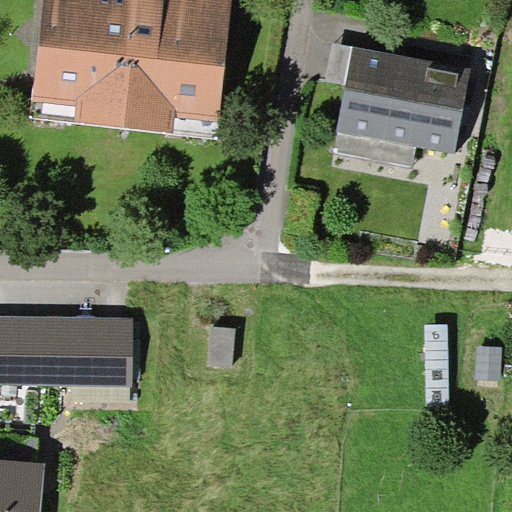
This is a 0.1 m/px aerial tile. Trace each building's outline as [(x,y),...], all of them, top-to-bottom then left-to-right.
[(205,113),(216,11),(120,0),(50,0),(40,93),(80,97),(78,116),(163,126),(165,109),(205,113)] [(450,158),(467,73),(349,51),(332,136),(450,158)] [(304,238),(311,199),(290,195),(282,234),(304,238)] [(131,321),(0,317),(0,381),(130,385),(131,321)] [(0,511),(40,511),(45,466),(0,461),(0,511)]
